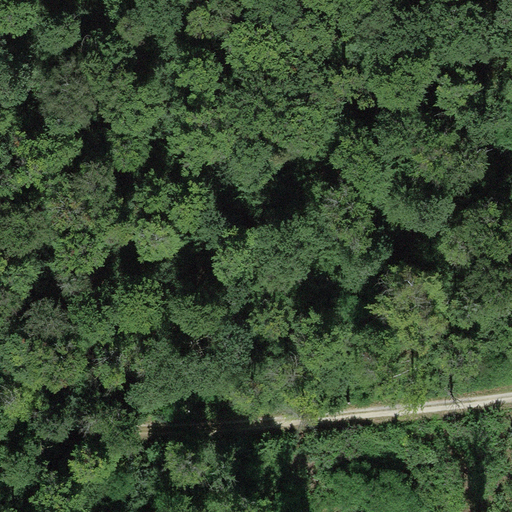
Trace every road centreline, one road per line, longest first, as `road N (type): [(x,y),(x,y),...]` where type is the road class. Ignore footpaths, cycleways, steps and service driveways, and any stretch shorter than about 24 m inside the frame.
road 1 (track): [(511,406),(231,433),(112,435),(0,413)]
road 2 (track): [(511,233),(475,0)]
